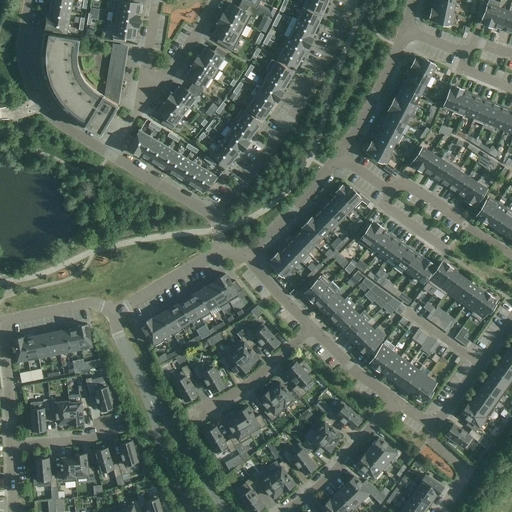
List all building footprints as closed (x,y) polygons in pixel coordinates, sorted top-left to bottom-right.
[(70,11),(72,0),(69,0),(51,0),(50,8),(70,11)] [(139,15),(141,4),(131,2),(131,0),(115,0),(114,12),(140,16),(140,15),(139,15)] [(259,4),(260,0),(242,0),(241,2),(255,9),(261,12),(263,6),(259,4)] [(323,13),(327,2),(321,0),(306,0),(304,6),(323,13)] [(454,3),(441,0),(434,0),(433,9),(432,9),(456,14),(456,13),(452,13),(454,3)] [(488,4),(480,1),(477,14),(477,16),(482,18),(488,4)] [(246,26),(255,9),(241,2),(238,8),(230,3),(224,13),(223,12),(223,13),(246,26)] [(491,27),(498,7),(488,4),(481,22),(484,23),(484,24),(491,27)] [(502,29),(508,11),(498,7),(491,27),(492,27),(492,26),(502,29)] [(68,22),(70,11),(50,8),(49,18),(47,18),(68,22)] [(316,28),(321,17),(303,9),(298,19),(316,28)] [(456,14),(432,9),(430,17),(431,17),(431,20),(438,22),(438,23),(447,25),(447,24),(453,25),(456,14)] [(511,33),(511,12),(508,11),(502,29),(511,33)] [(138,27),(140,16),(114,12),(112,22),(138,27)] [(241,35),(246,26),(223,13),(218,22),(241,35)] [(266,17),(262,24),(268,27),(271,20),(266,17)] [(66,33),(68,22),(47,18),(45,29),(66,33)] [(312,37),(316,28),(298,19),(294,29),(313,38),(312,37)] [(135,38),(137,27),(138,27),(112,22),(112,23),(116,23),(113,40),(125,42),(126,37),(135,38)] [(232,51),(241,35),(218,22),(218,23),(219,23),(213,34),(220,37),(217,42),(232,51)] [(308,48),(313,38),(294,29),(289,38),(308,48)] [(42,47),(42,49),(42,52),(42,56),(42,58),(43,65),(43,67),(43,70),(44,72),(46,81),(50,89),(55,97),(60,104),(64,109),(69,113),(76,119),(79,121),(80,122),(100,133),(118,104),(117,103),(105,97),(93,89),(86,82),(80,73),(77,63),(76,53),(79,39),(45,33),(43,45),(42,47)] [(289,38),(286,36),(281,46),(302,57),(307,48),(308,48),(289,38)] [(120,93),(127,47),(114,45),(106,91),(109,92),(105,97),(117,103),(118,93),(120,93)] [(217,68),(227,53),(217,47),(213,52),(206,46),(199,56),(198,55),(198,56),(220,70),(217,68)] [(302,57),(281,46),(284,48),(278,58),(296,67),(302,57)] [(214,79),(220,70),(198,56),(192,65),(211,77),(214,79)] [(412,66),(430,76),(435,66),(433,64),(434,63),(425,59),(425,60),(418,56),(416,60),(415,59),(412,66)] [(293,72),(276,62),(270,72),(287,82),(293,72)] [(214,79),(211,77),(192,65),(193,66),(186,75),(194,81),(191,86),(201,93),(211,78),(214,80),(214,79)] [(430,76),(412,66),(411,66),(412,67),(408,76),(425,85),(430,76)] [(287,82),(270,72),(265,81),(283,92),(282,91),(287,82)] [(425,85),(408,76),(403,86),(420,95),(425,85)] [(212,79),(208,85),(222,94),(226,88),(212,79)] [(283,92),(265,81),(259,90),(277,101),(283,92)] [(189,107),(201,93),(191,86),(187,90),(180,84),(173,93),(172,93),(171,93),(189,107)] [(420,95),(403,86),(398,95),(415,104),(420,95)] [(453,112),(462,89),(455,86),(455,88),(451,86),(443,108),(453,112)] [(463,116),(472,95),(462,91),(463,90),(462,89),(453,112),(463,116)] [(277,101),(259,90),(253,99),(270,110),(276,101),(277,102),(277,101)] [(189,107),(171,93),(165,101),(182,116),(189,107)] [(415,104),(398,95),(396,99),(394,98),(391,104),(410,114),(415,104)] [(473,120),(482,99),(472,95),(463,116),(464,116),(465,113),(474,117),(473,120)] [(270,110),(253,99),(247,108),(264,119),(270,110)] [(483,124),(492,103),(482,99),(473,120),(483,124)] [(172,129),(182,116),(165,101),(164,102),(165,103),(158,112),(166,118),(161,123),(172,129)] [(494,125),(502,107),(492,103),(483,124),(484,124),(485,121),(494,125)] [(410,114),(391,104),(388,110),(389,111),(387,114),(405,123),(410,114)] [(504,129),(511,111),(502,107),(494,125),(504,129)] [(254,132),(261,123),(242,109),(235,119),(254,132)] [(405,123),(387,114),(382,124),(403,135),(403,134),(400,133),(405,123)] [(254,132),(235,119),(229,127),(232,129),(249,142),(248,141),(254,132)] [(403,135),(382,124),(377,133),(398,144),(403,135)] [(249,142),(232,129),(226,138),(242,151),(249,142)] [(138,155),(149,137),(139,131),(128,149),(138,155)] [(398,144),(377,133),(373,142),(372,142),(371,142),(393,154),(393,153),(390,152),(394,143),(398,145),(398,144)] [(148,159),(158,142),(149,137),(138,155),(139,155),(139,154),(148,159)] [(242,151),(226,138),(219,146),(234,158),(241,150),(242,151)] [(437,139),(435,144),(441,147),(444,142),(437,139)] [(157,165),(168,148),(158,142),(148,159),(157,165)] [(393,154),(371,142),(368,149),(369,150),(367,153),(374,157),(373,158),(382,162),(382,161),(388,164),(393,154)] [(234,158),(219,146),(211,155),(227,167),(234,158)] [(493,156),(495,152),(497,149),(492,146),(488,152),(493,156)] [(414,166),(421,171),(432,153),(422,147),(412,164),(415,165),(414,166)] [(167,170),(177,153),(168,148),(157,165),(167,170)] [(408,157),(412,152),(408,150),(406,149),(403,154),(408,157)] [(498,159),(500,156),(502,152),(497,149),(495,152),(493,156),(498,159)] [(176,176),(186,159),(177,153),(167,170),(176,176)] [(432,153),(421,171),(422,170),(430,176),(443,156),(442,156),(440,159),(432,153)] [(443,156),(430,176),(439,181),(452,162),(443,156)] [(185,181),(195,164),(186,159),(176,176),(185,181)] [(452,162),(439,181),(448,187),(461,168),(452,162)] [(194,187),(205,170),(195,164),(185,181),(194,187)] [(461,168),(448,187),(457,193),(468,177),(459,171),(461,168)] [(212,184),(218,178),(205,170),(194,187),(203,192),(211,183),(212,184)] [(468,177),(457,193),(466,199),(465,200),(466,200),(479,180),(479,179),(477,182),(468,177)] [(479,180),(466,200),(472,204),(473,203),(476,205),(489,186),(479,180)] [(337,191),(354,208),(362,200),(358,196),(359,195),(352,188),(351,189),(346,184),(343,186),(342,185),(337,191)] [(330,200),(347,216),(354,208),(337,191),(336,191),(337,192),(330,200)] [(486,222),(498,203),(488,197),(477,215),(480,217),(479,218),(486,222)] [(323,207),(339,223),(347,216),(330,200),(323,207)] [(371,210),(375,205),(370,201),(366,206),(371,210)] [(498,203),(486,222),(486,223),(487,222),(495,227),(507,209),(498,203)] [(315,215),(332,231),(339,223),(323,207),(315,215)] [(511,212),(507,209),(495,227),(504,233),(511,221),(511,212)] [(307,222),(322,237),(329,229),(332,232),(332,231),(315,215),(312,218),(311,217),(307,222)] [(300,231),(314,244),(322,237),(307,222),(302,227),(303,228),(300,231)] [(355,239),(368,248),(382,228),(376,223),(375,224),(372,222),(370,226),(366,223),(355,239)] [(377,254),(390,235),(382,229),(383,228),(382,228),(368,248),(377,254)] [(293,239),(310,255),(310,254),(307,252),(314,244),(300,231),(293,239)] [(390,235),(377,254),(386,260),(399,241),(390,235)] [(285,246),(302,262),(310,255),(293,239),(285,246)] [(399,241),(386,260),(388,257),(397,263),(408,247),(399,241)] [(277,253),(292,268),(299,260),(302,263),(302,262),(285,246),(278,254),(277,253)] [(408,247),(397,263),(405,270),(417,254),(408,247)] [(292,268),(277,253),(272,259),(272,260),(270,262),(276,268),(275,269),(282,275),(282,274),(284,276),(292,268)] [(417,254),(405,270),(414,276),(426,259),(425,260),(417,254)] [(323,261),(327,265),(332,261),(329,258),(327,257),(323,261)] [(426,259),(414,276),(423,283),(435,267),(432,265),(433,264),(426,259)] [(437,289),(452,268),(446,263),(445,264),(442,262),(427,282),(437,289)] [(445,295),(460,275),(452,269),(452,268),(437,289),(445,295)] [(350,279),(355,284),(362,277),(357,272),(350,279)] [(229,302),(239,296),(231,283),(232,283),(229,278),(229,279),(226,274),(216,280),(229,302)] [(377,282),(379,279),(381,278),(376,274),(375,276),(372,279),(377,282)] [(312,301),(331,283),(323,275),(305,292),(308,295),(307,296),(312,301)] [(311,287),(320,277),(318,275),(308,285),(311,287)] [(460,275),(445,295),(446,295),(448,292),(456,299),(469,281),(460,275)] [(386,289),(388,285),(391,282),(385,279),(384,280),(381,285),(385,288),(386,289)] [(220,308),(229,302),(216,280),(216,281),(207,286),(220,308)] [(345,280),(338,287),(344,292),(350,284),(345,280)] [(469,281),(456,299),(465,305),(477,287),(469,281)] [(321,308),(336,293),(329,285),(331,283),(312,301),(313,301),(321,308)] [(198,292),(209,310),(218,305),(220,308),(207,286),(198,292)] [(477,287),(465,305),(473,311),(471,314),(472,314),(487,293),(486,292),(486,293),(477,287)] [(345,297),(351,301),(355,296),(349,291),(345,297)] [(211,313),(209,310),(198,292),(189,297),(202,319),(211,313)] [(328,316),(343,300),(336,293),(321,308),(328,316)] [(398,298),(404,302),(408,297),(402,293),(398,298)] [(487,293),(472,314),(481,321),(488,311),(489,312),(495,304),(494,303),(495,300),(492,298),(493,297),(487,293)] [(179,303),(190,321),(199,316),(201,319),(202,319),(189,297),(179,303)] [(336,323),(351,308),(343,300),(328,316),(336,323)] [(397,308),(398,307),(401,303),(396,300),(392,305),(397,308)] [(423,308),(430,313),(433,308),(434,307),(427,302),(423,308)] [(181,326),(190,321),(179,303),(170,308),(183,330),(181,326)] [(402,312),(403,310),(406,307),(401,303),(398,307),(397,308),(402,312)] [(174,335),(183,330),(170,308),(161,314),(174,335)] [(344,331),(359,316),(351,308),(336,323),(344,331)] [(173,335),(174,335),(161,314),(152,319),(152,318),(151,318),(164,341),(165,341),(163,337),(171,332),(173,335)] [(351,338),(366,323),(359,316),(344,331),(351,338)] [(404,325),(408,320),(403,317),(399,322),(404,325)] [(155,347),(164,341),(151,318),(141,324),(143,326),(142,327),(145,331),(155,347)] [(279,342),(262,323),(252,332),(249,328),(244,332),(246,334),(252,341),(257,337),(259,339),(258,340),(262,344),(262,343),(269,351),(270,349),(272,351),(279,345),(277,343),(279,342)] [(366,323),(351,338),(359,346),(358,346),(358,347),(374,331),(366,323)] [(90,335),(91,335),(89,329),(89,330),(88,324),(76,326),(81,348),(92,346),(90,335)] [(70,350),(81,348),(76,326),(76,328),(66,330),(70,350)] [(364,351),(367,354),(382,339),(386,335),(378,327),(374,331),(358,347),(363,352),(364,351)] [(469,348),(473,343),(464,337),(468,331),(463,327),(454,338),(469,348)] [(66,330),(55,332),(60,353),(70,350),(66,330)] [(49,355),(60,353),(55,332),(45,334),(49,355)] [(207,339),(210,343),(217,337),(214,333),(207,339)] [(39,357),(49,355),(45,334),(34,336),(39,357)] [(258,358),(254,353),(255,353),(251,349),(249,348),(254,344),(252,341),(246,334),(241,339),(232,347),(250,367),(255,362),(254,361),(258,358)] [(28,359),(39,357),(34,336),(24,338),(24,337),(28,359)] [(17,361),(28,359),(24,337),(12,339),(14,345),(13,345),(14,350),(15,350),(17,361)] [(378,370),(392,351),(382,345),(370,362),(373,365),(372,366),(378,370)] [(250,367),(232,347),(233,349),(224,357),(224,356),(219,360),(227,370),(232,366),(233,367),(232,368),(236,372),(236,371),(240,375),(250,367)] [(388,375),(400,358),(392,351),(378,370),(379,370),(380,369),(388,375)] [(511,356),(506,352),(500,361),(511,369),(511,356)] [(400,358),(388,375),(397,381),(409,364),(400,358)] [(84,362),(85,366),(85,369),(91,368),(93,367),(101,365),(100,359),(84,362)] [(188,379),(193,376),(185,361),(179,365),(183,371),(172,377),(186,401),(187,400),(188,402),(196,397),(195,395),(197,394),(192,386),(193,385),(190,381),(189,381),(188,379)] [(313,380),(296,362),(295,363),(293,361),(286,367),(288,369),(286,370),(293,378),(292,378),(296,382),(298,384),(293,388),(302,397),(307,393),(303,389),(313,380)] [(511,382),(511,369),(500,361),(493,370),(511,383),(511,382)] [(224,385),(212,364),(200,370),(198,365),(192,369),(198,380),(204,376),(205,379),(204,379),(207,384),(208,383),(213,392),(215,391),(216,393),(224,388),(222,386),(224,385)] [(409,364),(397,381),(405,388),(418,370),(409,364)] [(41,369),(31,371),(32,381),(38,380),(43,379),(41,369)] [(418,370),(405,388),(414,394),(413,395),(414,395),(427,377),(418,370)] [(511,383),(493,370),(487,379),(506,392),(511,383)] [(27,382),(32,381),(31,371),(20,373),(22,383),(27,382)] [(113,407),(112,401),(114,400),(111,391),(109,392),(107,383),(94,386),(92,377),(85,379),(90,395),(96,393),(97,396),(96,396),(97,401),(98,401),(101,410),(103,410),(103,412),(112,409),(112,407),(113,407)] [(427,377),(414,395),(420,399),(420,398),(423,401),(425,398),(427,399),(433,391),(431,390),(436,383),(427,377)] [(449,379),(441,390),(448,396),(456,385),(449,379)] [(506,392),(487,379),(481,387),(499,400),(506,392)] [(289,392),(287,391),(288,390),(284,386),(284,387),(280,382),(276,386),(275,384),(269,389),(286,408),(285,406),(294,399),(297,402),(302,397),(293,388),(289,392)] [(499,400),(481,387),(475,396),(493,409),(499,400)] [(286,408),(269,389),(260,398),(264,402),(263,403),(267,407),(267,406),(269,408),(264,412),(272,421),(277,417),(277,416),(286,408)] [(493,409),(475,396),(469,404),(468,404),(467,404),(487,418),(493,409)] [(83,417),(83,412),(82,412),(82,410),(88,410),(87,397),(81,398),(81,402),(69,403),(69,401),(71,424),(83,423),(83,417)] [(71,424),(69,401),(56,402),(56,398),(50,399),(51,411),(57,410),(57,412),(56,412),(57,418),(58,423),(63,423),(63,425),(71,424)] [(44,411),(51,411),(50,399),(43,399),(43,401),(30,402),(31,409),(33,430),(35,430),(35,433),(44,432),(44,430),(46,429),(45,420),(46,420),(45,414),(44,414),(44,411)] [(307,421),(316,411),(319,413),(324,407),(314,399),(300,415),(307,421)] [(361,418),(341,401),(332,411),(329,409),(325,414),(335,422),(339,417),(341,418),(340,419),(344,423),(345,422),(352,428),(354,427),(355,428),(361,421),(360,420),(361,418)] [(487,418),(467,404),(461,413),(465,417),(469,421),(470,420),(479,427),(485,418),(486,418),(487,418)] [(251,435),(266,425),(260,414),(255,418),(254,416),(252,411),(251,411),(248,406),(237,413),(252,437),(251,435)] [(252,437),(237,413),(231,417),(232,418),(227,421),(230,426),(229,426),(232,431),(233,430),(234,432),(228,435),(230,439),(235,446),(240,443),(241,443),(252,437)] [(337,439),(341,435),(336,431),(337,431),(333,427),(332,428),(331,427),(335,422),(325,414),(321,419),(313,428),(334,446),(339,440),(337,439)] [(482,436),(472,429),(468,434),(466,433),(466,432),(462,429),(461,429),(453,424),(452,425),(447,433),(446,434),(467,450),(475,439),(478,442),(482,436)] [(224,439),(222,434),(221,435),(216,426),(214,427),(213,426),(205,430),(206,432),(205,433),(217,455),(228,448),(231,453),(237,449),(235,446),(230,439),(225,442),(224,439)] [(334,446),(313,428),(313,429),(317,432),(310,441),(306,439),(302,444),(312,452),(316,447),(317,448),(317,449),(321,452),(326,455),(334,446)] [(396,452),(387,444),(388,444),(384,440),(383,441),(379,437),(371,446),(389,460),(396,452)] [(139,464),(136,455),(138,455),(136,446),(134,446),(132,440),(130,441),(130,439),(121,441),(121,444),(119,444),(122,453),(121,454),(123,459),(124,461),(118,463),(122,475),(128,473),(127,468),(139,464)] [(112,462),(111,457),(110,457),(107,448),(105,448),(105,446),(96,449),(96,451),(95,451),(101,472),(113,468),(115,477),(122,475),(118,463),(112,465),(111,462),(112,462)] [(389,460),(371,446),(371,447),(365,455),(364,454),(364,455),(381,469),(389,460)] [(315,466),(303,449),(292,457),(287,449),(282,453),(289,463),(294,459),(296,462),(295,462),(298,467),(299,466),(305,474),(307,473),(308,474),(315,469),(314,467),(315,466)] [(95,478),(94,466),(87,466),(87,465),(88,465),(87,459),(86,453),(74,455),(76,481),(77,481),(76,476),(88,475),(88,479),(95,478)] [(76,481),(74,455),(66,455),(66,457),(61,458),(62,463),(61,463),(61,469),(62,469),(62,470),(56,471),(56,475),(50,476),(50,479),(51,486),(51,488),(58,487),(57,483),(64,483),(64,482),(76,481)] [(381,469),(364,455),(357,463),(361,467),(361,468),(365,471),(374,478),(381,469)] [(50,467),(49,467),(49,458),(47,458),(46,456),(37,456),(37,459),(36,459),(38,487),(51,486),(50,479),(50,476),(50,473),(51,473),(50,467)] [(294,484),(291,479),(288,474),(287,475),(286,473),(291,470),(284,460),(279,464),(281,467),(272,474),(271,473),(270,473),(284,491),(294,484)] [(405,475),(408,477),(410,479),(413,474),(408,470),(405,475)] [(284,491),(270,473),(260,480),(258,477),(253,481),(258,488),(260,491),(265,487),(266,489),(269,494),(270,493),(273,498),(277,495),(278,496),(284,491)] [(438,494),(443,487),(425,474),(420,482),(421,482),(419,485),(434,496),(436,493),(438,494)] [(370,492),(362,484),(359,480),(358,480),(354,476),(346,484),(361,500),(370,492)] [(255,511),(263,506),(258,498),(255,493),(254,494),(253,492),(258,488),(253,481),(250,478),(245,482),(250,489),(240,497),(251,511),(255,511)] [(361,500),(346,484),(345,484),(346,485),(338,492),(356,511),(356,510),(353,508),(361,500)] [(428,505),(434,496),(419,485),(413,494),(428,505)] [(386,496),(389,491),(385,488),(381,493),(383,494),(386,496)] [(353,511),(356,511),(338,492),(330,500),(330,499),(329,499),(341,511),(353,511)] [(162,511),(157,495),(145,499),(143,493),(137,496),(138,499),(141,507),(147,505),(148,508),(147,508),(147,511),(162,511)] [(419,511),(423,511),(428,505),(413,494),(406,503),(419,511)] [(139,511),(142,511),(141,507),(138,499),(132,501),(133,505),(121,509),(122,511),(139,511)] [(341,511),(329,499),(321,507),(325,511),(324,511),(341,511)] [(400,511),(419,511),(406,503),(400,511)]
